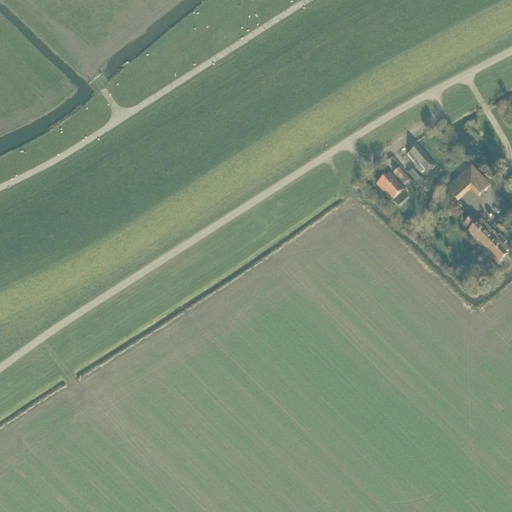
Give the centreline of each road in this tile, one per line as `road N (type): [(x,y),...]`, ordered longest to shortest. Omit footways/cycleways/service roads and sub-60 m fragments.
road 1 (unclassified): [(0,369),(347,142),(511,52)]
road 2 (track): [(465,76),(505,145),(507,169),(498,186)]
